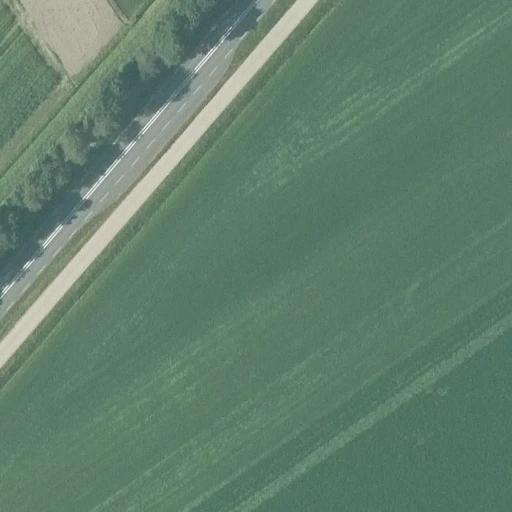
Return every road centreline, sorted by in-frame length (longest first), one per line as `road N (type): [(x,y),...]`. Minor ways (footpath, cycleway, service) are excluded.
road 1 (unclassified): [(0,357),(308,0)]
road 2 (primary): [(0,298),(257,0)]
